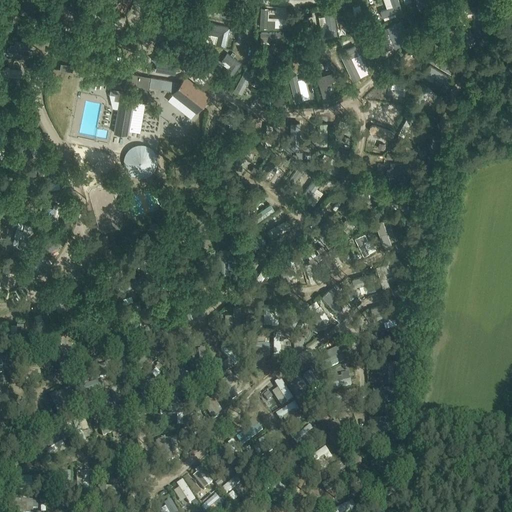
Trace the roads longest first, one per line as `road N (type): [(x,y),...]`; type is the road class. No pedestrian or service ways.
road 1 (unknown): [(295,2),(303,33),(336,60),(356,104),(359,140),(341,191),(271,246),(235,293),(120,357)]
road 2 (track): [(419,511),(410,406),(415,283)]
